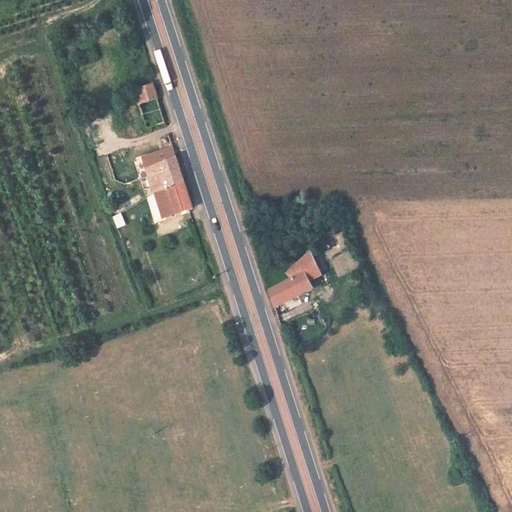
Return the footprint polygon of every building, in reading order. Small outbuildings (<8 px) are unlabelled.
[(166,122),(153,82),(137,91),(148,128),(166,122)] [(143,157),(147,167),(176,158),(173,147),(143,157)] [(155,192),(156,191),(184,182),(176,158),(147,167),(155,192)] [(184,182),(156,191),(165,218),(193,209),(184,182)] [(112,216),(116,228),(126,225),(121,213),(112,216)] [(268,290),(274,306),(312,288),(308,278),(321,272),(312,249),(289,271),(292,279),(272,287),(268,290)]
